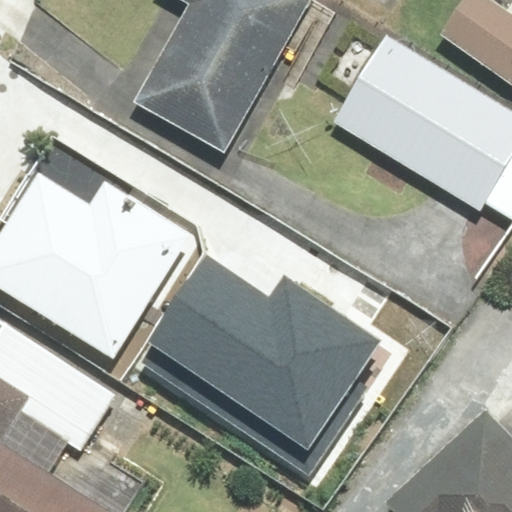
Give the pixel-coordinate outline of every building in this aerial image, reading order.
[(326,0),(210,0),(154,105),(245,153),(326,0)] [(511,1),(510,0),(480,0),(457,40),(511,71),(511,1)] [(511,95),(402,27),(343,123),(511,227),(511,95)] [(112,203),(51,166),(0,250),(0,275),(140,359),(217,228),(128,175),(112,203)] [(224,257),(155,360),(313,466),(399,340),(301,274),(285,298),(224,257)] [(0,511),(128,511),(62,469),(77,446),(93,457),(133,395),(10,315),(0,329),(0,511)] [(394,511),(511,511),(511,415),(500,404),(393,510),(394,511)]
